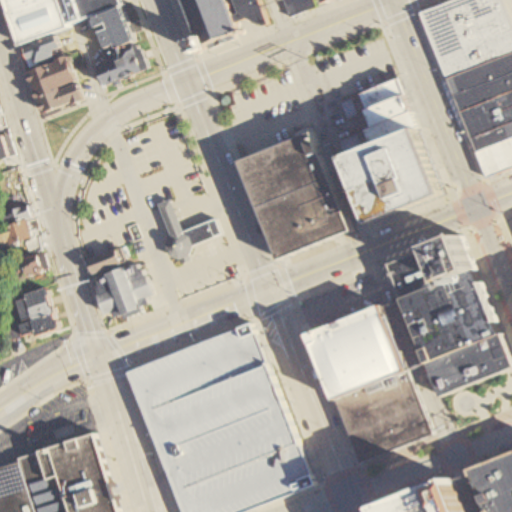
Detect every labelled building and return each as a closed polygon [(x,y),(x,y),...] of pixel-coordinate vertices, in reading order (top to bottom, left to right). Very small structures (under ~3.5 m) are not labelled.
[(119,0),(8,0),(23,39),(121,3),(119,0)] [(266,0),(276,23),(206,50),(186,0),(266,0)] [(324,0),(289,14),(283,0),(324,0)] [(511,52),(449,78),(423,12),(452,0),(502,0),(511,24),(511,52)] [(129,9),(98,21),(110,53),(141,41),(129,9)] [(33,71),(26,49),(65,36),(72,58),(33,71)] [(141,41),(152,72),(106,89),(94,59),(141,41)] [(511,137),(478,151),(449,78),(511,52),(511,137)] [(47,112),(33,71),(72,58),(86,100),(47,112)] [(408,94),(401,78),(362,95),(369,111),(408,94)] [(415,110),(408,94),(369,111),(375,126),(415,110)] [(415,110),(421,127),(382,142),(375,126),(415,110)] [(348,155),(374,221),(447,193),(421,127),(382,142),(348,155)] [(243,160),(281,257),(355,230),(316,131),(243,160)] [(0,135),(0,160),(15,155),(8,133),(0,135)] [(488,176),(511,166),(511,137),(478,151),(488,176)] [(172,200),(160,205),(172,236),(166,249),(175,259),(178,259),(181,266),(190,261),(188,257),(195,247),(224,236),(218,220),(185,233),(172,200)] [(0,214),(0,218),(3,228),(31,220),(35,219),(31,205),(0,214)] [(3,228),(8,246),(36,237),(31,220),(3,228)] [(391,264),(405,298),(450,280),(478,269),(465,235),(436,246),(391,264)] [(126,246),(132,262),(95,276),(89,260),(126,246)] [(14,262),(21,283),(53,274),(47,253),(14,262)] [(109,274),(112,281),(97,287),(106,313),(122,307),(126,319),(145,312),(141,301),(158,295),(151,276),(135,281),(129,266),(109,274)] [(405,298),(430,363),(504,333),(478,269),(450,280),(405,298)] [(18,302),(24,324),(57,315),(58,311),(56,307),(53,307),(50,297),(53,295),(51,290),(48,288),(29,294),(30,299),(18,302)] [(312,334),(361,461),(434,433),(384,306),(312,334)] [(24,324),(27,338),(60,329),(57,315),(24,324)] [(182,511),(247,511),(316,485),(254,324),(129,372),(182,511)] [(430,363),(444,396),(453,393),(464,389),(507,372),(511,370),(511,353),(504,333),(430,363)] [(0,466),(0,511),(121,511),(98,434),(18,458),(19,461),(0,466)] [(511,511),(490,511),(474,470),(511,455),(511,511)] [(382,508),(383,511),(469,511),(456,479),(382,508)]
